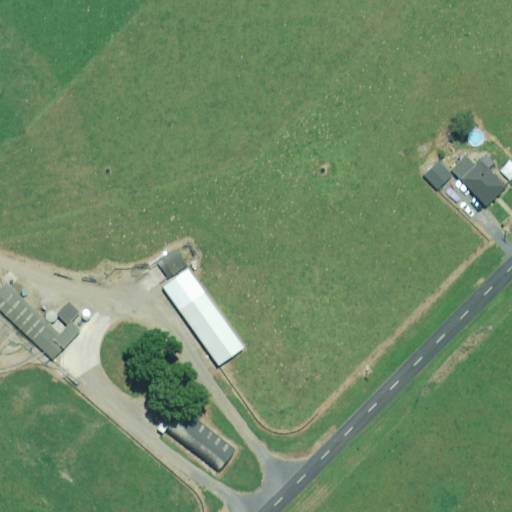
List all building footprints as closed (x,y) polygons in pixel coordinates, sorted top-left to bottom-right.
[(477,167),(468,158),(454,172),(486,206),(506,187),(490,170),(495,165),(487,157),(477,167)] [(454,176),(441,162),(426,177),(439,191),(454,176)] [(191,265),(181,250),(158,265),(168,280),(191,265)] [(28,307),(6,287),(0,293),(0,310),(55,361),(83,331),(73,322),(82,312),(71,303),(59,316),(70,325),(60,336),(28,307)] [(245,348),(206,293),(181,311),(220,366),(245,348)] [(194,421),(183,437),(225,465),(236,449),(194,421)]
